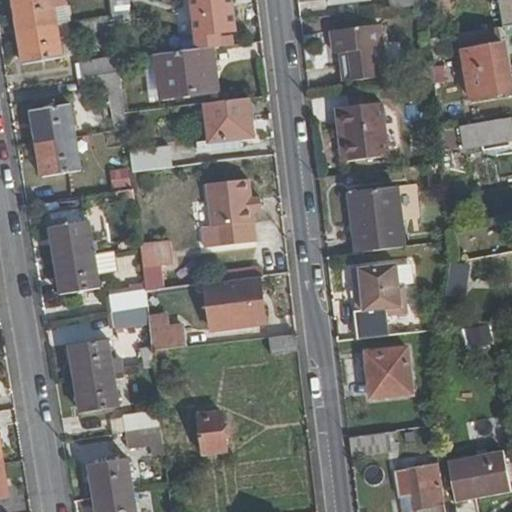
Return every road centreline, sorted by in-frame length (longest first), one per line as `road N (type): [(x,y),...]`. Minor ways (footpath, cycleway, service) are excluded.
road 1 (residential): [(275,0),(341,511)]
road 2 (residential): [(0,180),(54,511)]
